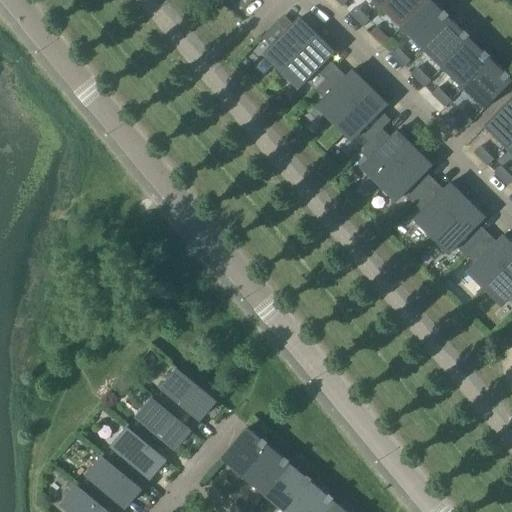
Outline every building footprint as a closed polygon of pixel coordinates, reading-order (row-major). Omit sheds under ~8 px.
[(240,0),(238,2),(244,8),(252,0),(240,0)] [(388,0),(381,8),(402,28),(429,0),(388,0)] [(429,0),(402,28),(422,49),(450,20),(430,0),(429,0)] [(350,14),(363,26),(369,20),(356,7),(350,14)] [(263,55),(281,72),(316,36),(298,19),(289,28),(280,19),(262,37),(271,47),(263,55)] [(422,49),(443,69),(471,40),(450,20),(422,49)] [(389,41),(376,28),(370,34),(383,47),(389,41)] [(306,81),(315,90),(333,72),(324,63),(334,54),(316,36),(281,72),(299,89),(306,81)] [(443,69),(464,89),(492,61),(471,40),(443,69)] [(391,54),(404,67),(410,61),(397,48),(391,54)] [(511,80),(492,61),(464,89),(484,110),(511,81),(511,80)] [(417,68),(411,74),(424,87),(430,81),(417,68)] [(317,107),(334,124),(369,89),(351,71),(342,81),(333,72),(315,90),(324,99),(317,107)] [(438,88),(432,94),(445,107),(451,101),(438,88)] [(359,150),(360,151),(386,124),(377,115),(387,106),(369,89),(334,124),(352,141),(359,133),(368,142),(359,150)] [(511,98),(484,126),(505,147),(511,139),(511,98)] [(453,115),(466,128),(472,122),(459,109),(453,115)] [(361,167),(379,185),(413,149),(396,132),(386,141),(378,133),(386,125),(386,124),(360,151),(369,160),(361,167)] [(493,159),(480,147),(474,153),(487,166),(493,159)] [(404,194),(413,203),(431,185),(422,176),(431,167),(413,149),(379,185),(396,202),(404,194)] [(495,173),(508,186),(511,181),(511,177),(501,167),(495,173)] [(414,220),(432,237),(466,202),(449,184),(439,194),(431,185),(413,203),(422,212),(414,220)] [(457,246),(466,255),(484,237),(475,229),(484,219),(466,202),(432,237),(449,254),(457,246)] [(467,272),(485,289),(511,261),(511,246),(502,236),(492,246),(484,237),(466,255),(475,264),(467,272)] [(511,261),(485,289),(502,306),(510,299),(511,301),(511,261)] [(152,398),(190,430),(180,421),(188,411),(198,420),(215,400),(177,368),(161,387),(169,394),(160,405),(152,398)] [(127,427),(165,460),(165,459),(155,450),(163,440),(174,449),(190,430),(152,398),(136,417),(144,424),(135,434),(127,427)] [(102,456),(102,457),(140,489),(141,488),(130,479),(138,470),(149,478),(165,460),(127,427),(111,446),(119,453),(111,463),(102,456)] [(221,458),(244,477),(270,447),(247,428),(221,458)] [(244,477),(266,496),(292,465),(270,447),(244,477)] [(78,486),(77,486),(108,511),(109,511),(105,509),(114,499),(124,508),(140,489),(102,457),(86,475),(94,482),(86,493),(78,486)] [(266,496),(285,511),(289,511),(314,484),(292,465),(266,496)] [(213,485),(227,497),(233,491),(219,479),(213,485)] [(289,511),(327,511),(336,502),(314,484),(289,511)] [(108,511),(77,486),(61,505),(70,511),(69,511),(108,511)] [(241,497),(235,504),(244,511),(252,511),(255,509),(241,497)] [(327,511),(346,511),(336,502),(327,511)]
